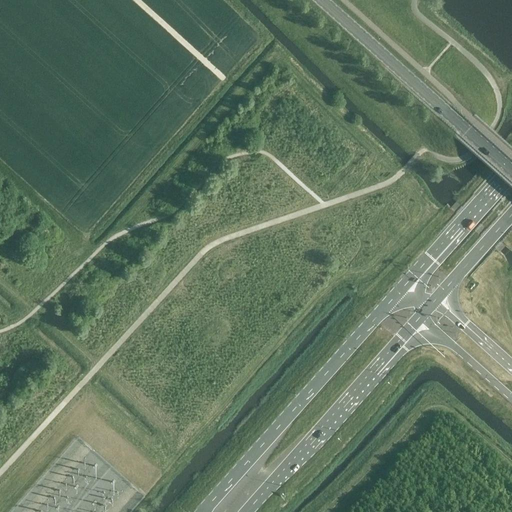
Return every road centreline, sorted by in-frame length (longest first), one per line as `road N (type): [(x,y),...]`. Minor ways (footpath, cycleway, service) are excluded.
road 1 (primary): [(404,286),(204,511)]
road 2 (tertiary): [(511,171),(320,0)]
road 3 (primary): [(254,511),(422,318)]
road 4 (trunk): [(511,168),(404,286)]
road 5 (secondary): [(422,318),(511,398)]
